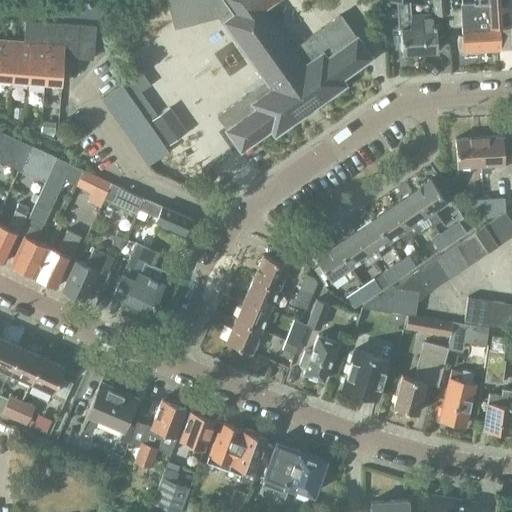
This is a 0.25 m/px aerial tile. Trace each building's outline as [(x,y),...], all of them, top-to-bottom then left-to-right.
[(0,0),(0,10),(8,11),(8,0),(0,0)] [(340,16),(291,50),(262,9),(275,0),(166,0),(175,26),(218,17),(222,21),(266,82),(247,95),(246,95),(216,116),(225,129),(224,129),(239,150),(269,129),(274,135),(344,84),(340,79),(370,58),(355,37),(340,16)] [(389,0),(389,2),(396,1),(397,28),(400,28),(401,43),(399,43),(399,51),(401,50),(401,53),(436,51),(434,15),(424,15),(425,17),(410,18),(409,1),(412,1),(412,0),(389,0)] [(445,0),(433,0),(434,15),(447,14),(445,0)] [(460,0),(446,0),(447,14),(448,27),(461,26),(462,51),(500,49),(500,48),(511,46),(509,25),(510,25),(508,0),(471,0),(472,2),(461,2),(460,0)] [(101,18),(102,18),(99,6),(50,2),(49,14),(101,18)] [(24,22),(23,38),(36,39),(35,43),(45,44),(74,46),(73,57),(91,59),(93,27),(76,26),(24,22)] [(22,42),(22,43),(29,43),(26,82),(42,83),(45,44),(35,43),(36,39),(23,38),(22,42)] [(0,40),(0,79),(10,80),(13,41),(0,40)] [(13,41),(10,80),(26,82),(29,43),(22,43),(22,42),(13,41)] [(45,44),(42,83),(59,84),(62,56),(73,57),(74,46),(45,44)] [(101,100),(147,166),(167,152),(169,151),(168,150),(131,98),(149,85),(140,72),(120,86),(121,86),(101,100)] [(172,114),(156,126),(172,149),(188,137),(172,114)] [(0,136),(0,161),(18,170),(29,146),(2,133),(0,136)] [(478,138),(480,166),(480,172),(489,172),(489,165),(503,164),(501,136),(478,138)] [(456,167),(480,166),(478,138),(454,140),(456,167)] [(18,170),(43,182),(54,158),(55,158),(55,157),(29,146),(18,170)] [(9,265),(33,276),(46,246),(33,240),(41,224),(43,224),(65,176),(68,178),(67,178),(76,182),(82,170),(55,158),(54,158),(43,182),(29,213),(31,219),(9,265)] [(82,170),(76,182),(75,184),(91,192),(87,199),(99,205),(102,198),(109,183),(82,170)] [(411,192),(426,215),(433,225),(440,220),(433,210),(446,202),(430,179),(411,192)] [(109,183),(102,198),(136,213),(143,199),(109,183)] [(411,192),(391,205),(411,235),(418,230),(414,223),(426,215),(411,192)] [(502,197),(482,199),(483,213),(503,211),(502,197)] [(143,199),(136,213),(134,217),(143,221),(147,214),(156,218),(154,222),(159,224),(159,223),(184,234),(191,219),(143,199)] [(483,213),(482,199),(470,199),(471,213),(483,213)] [(0,224),(0,261),(3,263),(28,208),(18,203),(6,228),(0,224)] [(391,205),(372,218),(388,241),(399,233),(404,240),(411,235),(391,205)] [(511,224),(503,212),(493,219),(506,239),(511,235),(511,224)] [(372,218),(353,231),(369,254),(373,261),(379,257),(375,249),(388,241),(372,218)] [(493,219),(483,226),(497,246),(506,239),(493,219)] [(457,221),(446,229),(454,241),(465,233),(457,221)] [(483,226),(473,233),(486,253),(497,246),(483,226)] [(454,241),(446,229),(431,239),(439,251),(454,241)] [(46,246),(33,276),(34,277),(36,281),(43,285),(48,283),(56,287),(79,237),(66,230),(56,251),(46,246)] [(353,231),(334,244),(349,267),(362,258),(366,265),(373,261),(369,254),(353,231)] [(473,233),(463,239),(477,259),(486,253),(473,233)] [(115,235),(110,245),(118,248),(122,239),(115,235)] [(463,239),(454,246),(467,266),(477,259),(463,239)] [(152,267),(158,253),(136,243),(121,273),(111,295),(150,313),(164,283),(139,271),(143,263),(152,267)] [(356,277),(349,267),(334,244),(314,258),(330,280),(341,272),(348,282),(356,277)] [(454,246),(444,252),(457,273),(467,266),(454,246)] [(85,265),(74,260),(61,291),(84,301),(97,272),(101,273),(104,275),(112,256),(98,250),(97,251),(93,249),(85,265)] [(444,252),(434,259),(447,279),(457,273),(444,252)] [(407,255),(400,260),(408,272),(415,267),(407,255)] [(262,256),(252,277),(278,288),(287,266),(262,256)] [(447,279),(434,259),(414,273),(427,293),(447,279)] [(408,272),(400,260),(381,273),(389,285),(408,272)] [(362,307),(415,315),(418,302),(426,293),(413,274),(362,307)] [(304,275),(296,295),(310,301),(317,284),(312,278),(304,275)] [(252,277),(243,299),(269,309),(278,288),(252,277)] [(369,298),(361,286),(346,297),(354,309),(369,298)] [(464,322),(476,323),(479,299),(467,298),(464,322)] [(243,299),(234,320),(259,330),(265,317),(273,321),(276,313),(269,309),(243,299)] [(305,324),(318,329),(328,304),(314,299),(305,324)] [(476,323),(488,325),(491,301),(479,299),(476,323)] [(488,325),(500,327),(502,303),(491,301),(488,325)] [(500,327),(511,328),(511,317),(511,303),(502,303),(500,327)] [(452,321),(408,315),(406,329),(449,337),(452,321)] [(259,330),(234,320),(225,341),(250,352),(259,330)] [(292,320),(285,340),(298,345),(305,325),(292,320)] [(448,347),(462,350),(463,342),(484,346),(486,331),(474,329),(474,326),(452,323),(448,347)] [(317,335),(311,351),(307,350),(304,352),(299,365),(300,369),(304,370),(302,373),(323,381),(337,342),(317,335)] [(488,351),(484,382),(502,384),(505,362),(502,361),(504,353),(505,338),(490,336),(488,351)] [(0,378),(4,380),(7,373),(19,348),(0,338),(0,378)] [(298,345),(285,340),(282,348),(284,349),(294,353),(294,352),(295,353),(298,345)] [(423,341),(417,363),(413,379),(401,375),(393,407),(416,413),(425,382),(436,386),(447,348),(423,341)] [(16,377),(29,383),(40,357),(19,348),(7,373),(4,380),(13,384),(16,377)] [(284,349),(282,356),(291,359),(294,353),(284,349)] [(354,349),(341,388),(375,399),(388,360),(354,349)] [(40,357),(29,383),(51,393),(62,367),(40,357)] [(438,420),(465,427),(475,384),(459,380),(461,373),(450,370),(449,377),(448,377),(438,420)] [(81,428),(90,433),(96,419),(123,431),(138,397),(100,380),(85,414),(86,415),(81,428)] [(483,430),(511,434),(511,432),(511,390),(501,389),(500,395),(487,394),(483,430)] [(0,413),(13,419),(21,400),(9,395),(0,413)] [(148,467),(155,448),(168,452),(184,408),(160,399),(150,427),(135,421),(128,441),(139,445),(133,461),(148,467)] [(21,400),(13,419),(26,425),(34,406),(21,400)] [(178,440),(202,449),(213,420),(189,411),(178,440)] [(241,430),(220,423),(206,462),(239,474),(237,479),(248,483),(265,439),(241,430)] [(261,485),(278,491),(276,497),(283,500),(287,489),(294,492),(296,489),(311,495),(324,461),(277,443),(261,485)] [(162,473),(151,503),(173,511),(179,511),(189,488),(174,482),(177,473),(164,468),(162,473)] [(233,489),(225,509),(232,511),(239,511),(246,494),(233,489)] [(429,497),(426,511),(474,511),(476,505),(429,497)] [(407,511),(407,499),(369,502),(370,511),(407,511)]
